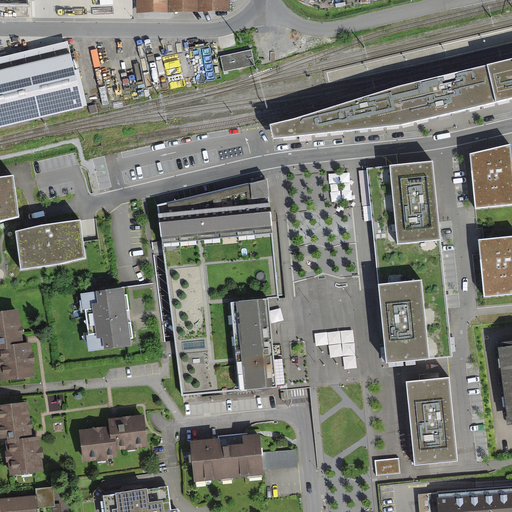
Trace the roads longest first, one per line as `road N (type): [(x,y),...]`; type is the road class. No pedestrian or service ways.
road 1 (residential): [(511,125),(275,160),(121,196)]
road 2 (residential): [(148,381),(187,423),(303,412),(314,511)]
road 3 (residential): [(261,0),(248,17),(216,30),(0,28)]
road 4 (unknown): [(459,356),(379,367),(387,431),(412,468),(468,467)]
road 5 (unknown): [(352,151),(379,367)]
